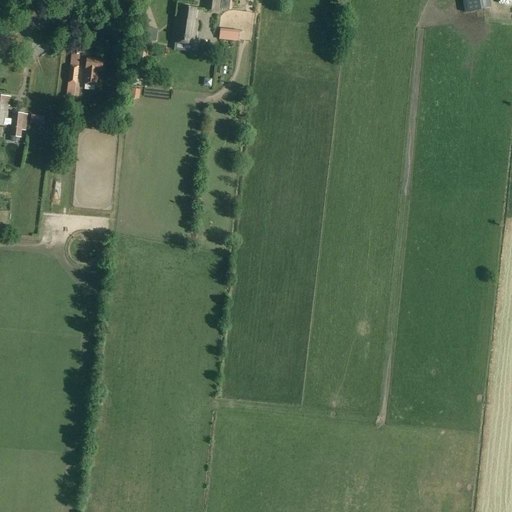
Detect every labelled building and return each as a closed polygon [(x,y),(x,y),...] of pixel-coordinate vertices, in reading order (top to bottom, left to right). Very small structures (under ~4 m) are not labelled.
[(221,12),(221,0),(206,0),(205,10),(221,12)] [(484,9),(482,0),(462,0),(464,12),(484,9)] [(195,45),(197,29),(193,28),(196,8),(181,6),(180,20),(175,19),(173,42),(195,45)] [(126,39),(126,33),(125,27),(116,28),(116,33),(114,33),(114,40),(126,39)] [(140,39),(136,63),(144,65),(149,41),(140,39)] [(74,55),(71,54),(66,95),(78,97),(79,88),(75,88),(80,48),(74,47),(74,55)] [(62,70),(63,59),(55,58),(54,69),(62,70)] [(101,68),(103,60),(87,58),(84,84),(96,85),(98,68),(101,68)] [(0,123),(7,125),(11,125),(10,136),(18,137),(19,130),(19,127),(25,128),(27,116),(20,115),(20,113),(12,113),(11,119),(7,119),(8,111),(7,111),(8,105),(9,105),(10,96),(0,95),(0,123)]
